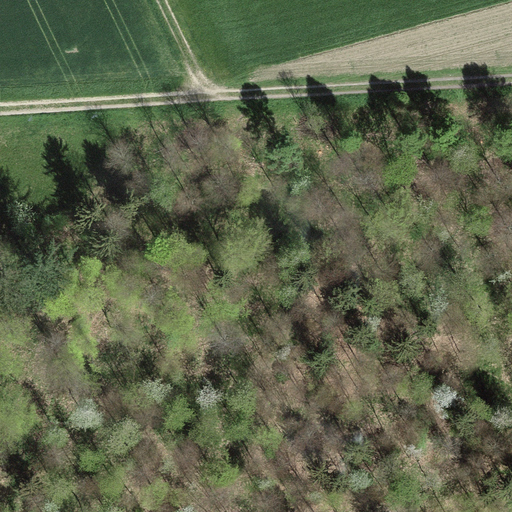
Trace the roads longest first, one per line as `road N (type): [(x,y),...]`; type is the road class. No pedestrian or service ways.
road 1 (track): [(511,79),(0,125)]
road 2 (track): [(208,109),(156,0)]
